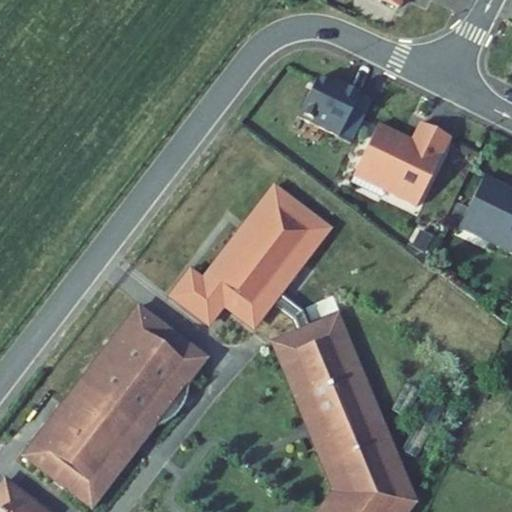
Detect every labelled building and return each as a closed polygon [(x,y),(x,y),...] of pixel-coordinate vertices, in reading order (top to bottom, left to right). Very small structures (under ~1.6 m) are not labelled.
[(363,0),(363,1),(396,17),(406,0),(363,0)] [(342,103),(316,91),(297,128),(338,148),(358,104),(345,97),(342,103)] [(412,152),(380,137),(358,181),(390,196),(385,203),(418,218),(451,148),(421,134),(412,152)] [(511,201),(485,188),(465,231),(495,245),(490,254),(511,263),(511,201)] [(182,397),(201,373),(133,320),(17,469),(71,511),(93,511),(132,462),(127,458),(139,442),(157,438),(173,425),(182,397)] [(326,511),(407,511),(413,505),(335,326),(270,355),(334,503),(326,511)] [(23,511),(0,493),(0,511),(23,511)]
